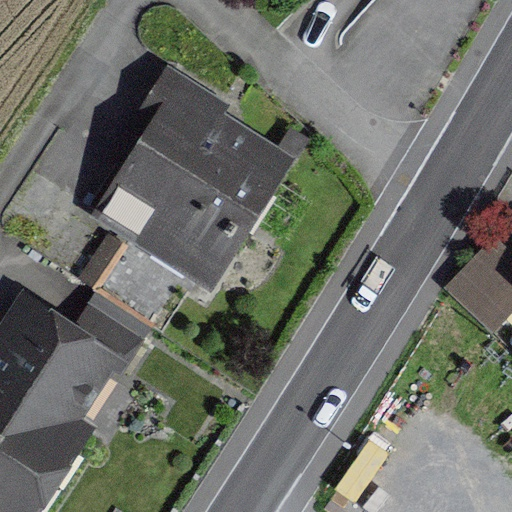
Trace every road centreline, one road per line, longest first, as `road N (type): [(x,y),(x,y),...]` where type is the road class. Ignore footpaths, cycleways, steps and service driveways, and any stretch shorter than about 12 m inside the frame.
road 1 (tertiary): [(244,511),(511,79)]
road 2 (unknown): [(432,213),(208,0)]
road 3 (unknown): [(131,0),(0,196)]
